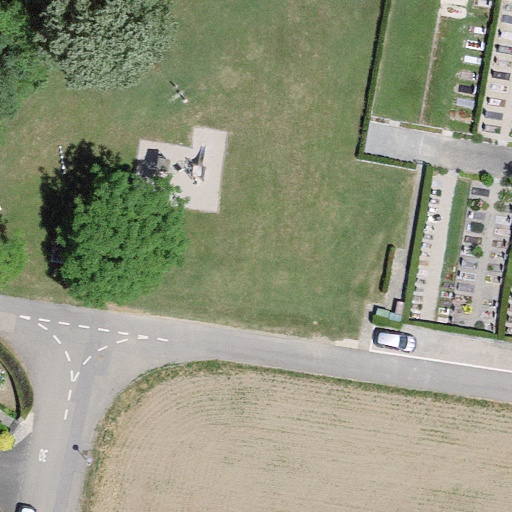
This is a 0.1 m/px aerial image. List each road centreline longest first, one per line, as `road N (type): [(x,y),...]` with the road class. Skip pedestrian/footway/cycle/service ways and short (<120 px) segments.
road 1 (residential): [(65,317),(511,387)]
road 2 (residential): [(28,511),(65,317)]
